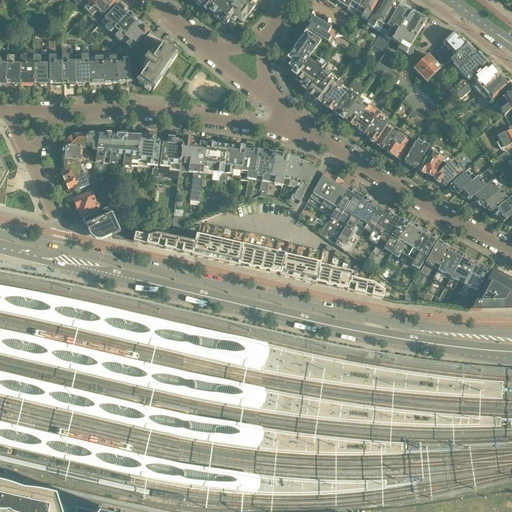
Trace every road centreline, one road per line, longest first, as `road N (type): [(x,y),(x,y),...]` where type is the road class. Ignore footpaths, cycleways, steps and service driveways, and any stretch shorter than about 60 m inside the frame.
road 1 (primary): [(47,262),(373,337),(511,355)]
road 2 (primary): [(511,335),(376,321),(64,247)]
road 3 (residential): [(308,133),(164,113),(58,111)]
road 4 (residential): [(511,249),(308,133)]
